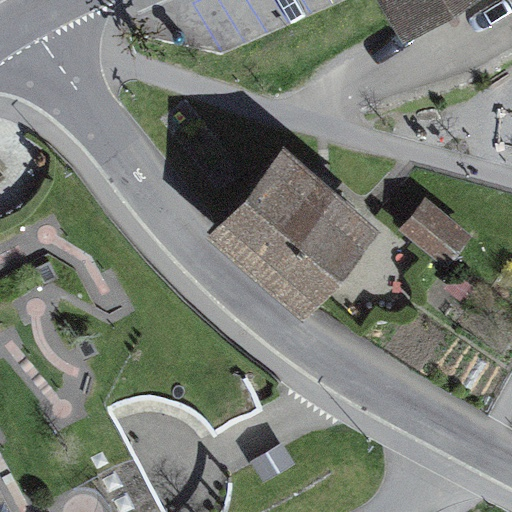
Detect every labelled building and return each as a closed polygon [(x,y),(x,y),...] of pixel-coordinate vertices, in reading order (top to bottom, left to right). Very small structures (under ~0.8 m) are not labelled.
[(398,0),(408,17),(437,0),(398,0)] [(218,227),(302,300),(367,226),(283,153),(218,227)] [(465,233),(426,202),(405,226),(445,258),(465,233)] [(225,511),(231,484),(227,454),(212,429),(191,410),(164,400),(136,400),(109,408),(93,384),(29,265),(0,280),(0,511),(225,511)] [(262,408),(247,377),(208,396),(223,427),(262,408)]
